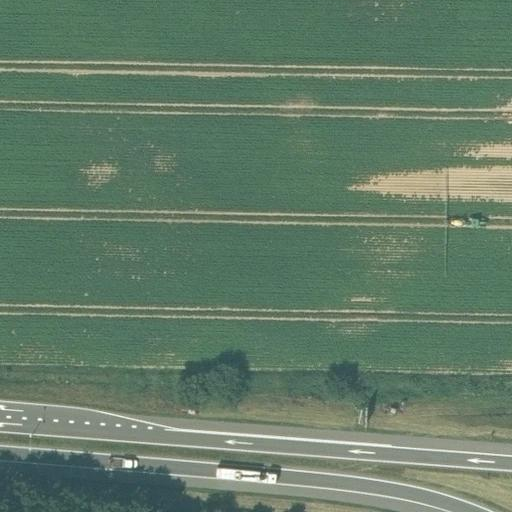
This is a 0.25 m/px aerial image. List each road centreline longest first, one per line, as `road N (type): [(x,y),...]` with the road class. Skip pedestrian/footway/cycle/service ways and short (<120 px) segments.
road 1 (motorway): [(511,464),(0,422)]
road 2 (motorway): [(0,451),(313,476),(469,511)]
